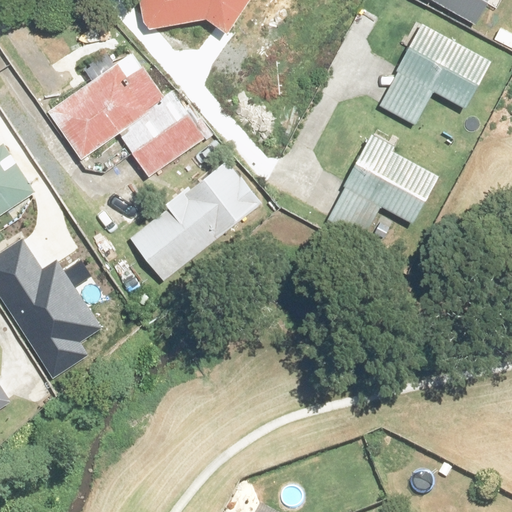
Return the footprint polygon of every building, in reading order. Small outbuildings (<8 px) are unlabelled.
[(146,0),(151,32),(216,23),(276,58),(310,0),(146,0)] [(501,57),(426,19),(382,107),(424,129),(441,93),(474,110),(501,57)] [(170,94),(139,52),(58,113),(91,158),(123,135),(157,182),(216,138),(179,88),(170,94)] [(451,174),(375,133),(327,221),(372,246),(391,212),(421,228),(451,174)] [(80,218),(30,143),(17,151),(11,143),(0,150),(0,225),(11,217),(57,285),(97,258),(73,222),(80,218)] [(163,209),(168,214),(138,239),(173,281),(268,201),(233,159),(196,191),(191,185),(163,209)] [(84,313),(66,287),(38,306),(55,332),(84,313)] [(0,376),(29,359),(0,312),(0,376)]
